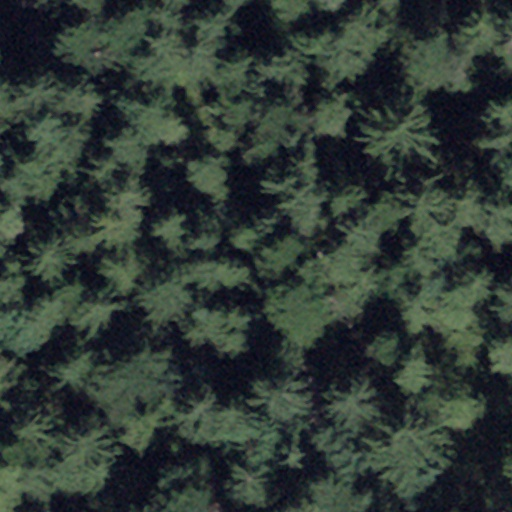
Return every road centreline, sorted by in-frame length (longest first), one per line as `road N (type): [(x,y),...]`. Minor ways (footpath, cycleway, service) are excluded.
road 1 (track): [(390,511),(196,222),(92,114)]
road 2 (track): [(92,114),(26,0)]
